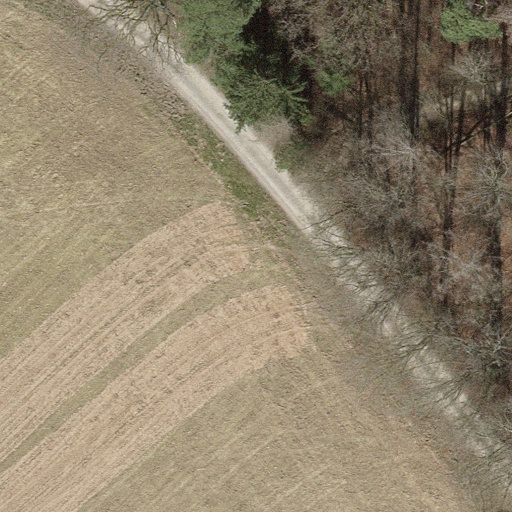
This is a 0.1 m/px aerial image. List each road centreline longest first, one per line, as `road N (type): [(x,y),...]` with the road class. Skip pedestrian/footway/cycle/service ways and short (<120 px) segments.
road 1 (track): [(297,192),(511,479)]
road 2 (track): [(116,0),(297,192)]
